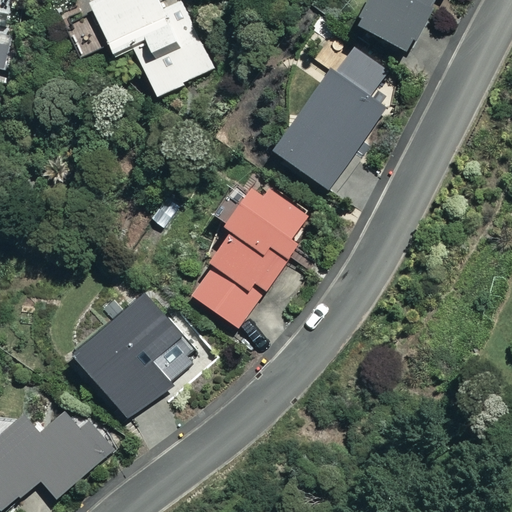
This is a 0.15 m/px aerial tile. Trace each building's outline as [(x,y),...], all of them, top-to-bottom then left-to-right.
[(158,0),(94,0),(122,56),(139,48),(160,92),(216,65),(184,0),(176,0),(162,7),(158,0)] [(374,0),(364,19),(413,46),(439,0),(374,0)] [(386,73),(351,48),(333,74),(328,70),(270,153),(325,191),(382,110),(368,100),(386,73)] [(201,290),(240,322),(305,242),(295,234),(311,214),(263,175),(228,218),(238,227),(213,258),(222,265),(201,290)] [(77,364),(129,422),(176,390),(171,385),(193,366),(187,359),(194,353),(148,301),(77,364)] [(77,430),(64,413),(37,435),(20,415),(0,431),(0,510),(37,480),(54,499),(113,451),(88,421),(77,430)]
